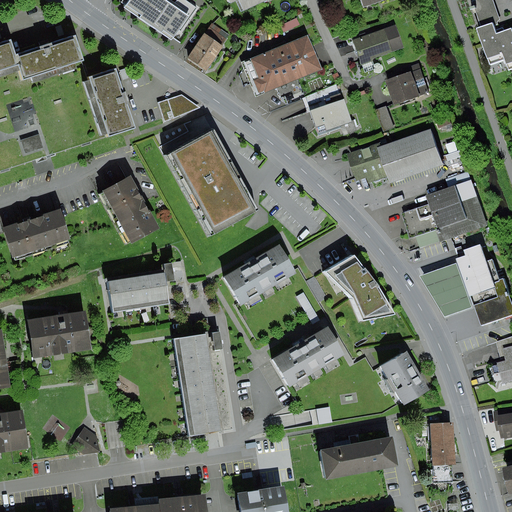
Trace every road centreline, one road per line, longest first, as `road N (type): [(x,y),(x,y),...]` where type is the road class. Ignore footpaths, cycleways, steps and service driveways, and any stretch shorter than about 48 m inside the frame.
road 1 (primary): [(490,511),(438,344),(376,245),(226,107),(82,10)]
road 2 (residential): [(223,319),(240,434),(225,453),(0,489)]
